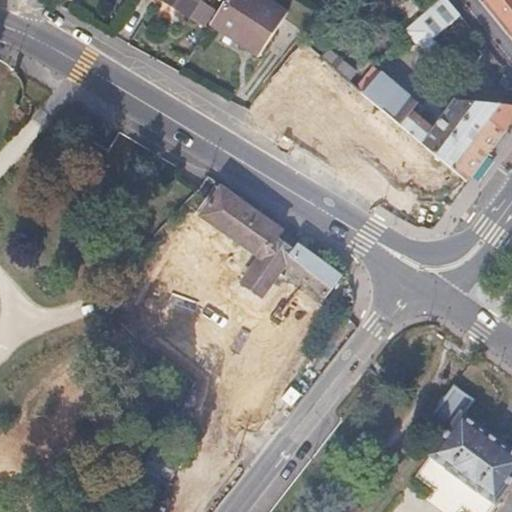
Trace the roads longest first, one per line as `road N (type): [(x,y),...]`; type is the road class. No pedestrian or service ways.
road 1 (secondary): [(365,235),(52,47),(0,25)]
road 2 (secondary): [(233,511),(414,281)]
road 3 (secondary): [(502,214),(443,254),(365,235)]
road 4 (secondary): [(502,214),(471,269),(444,282),(414,281)]
road 5 (secondary): [(414,281),(511,351)]
